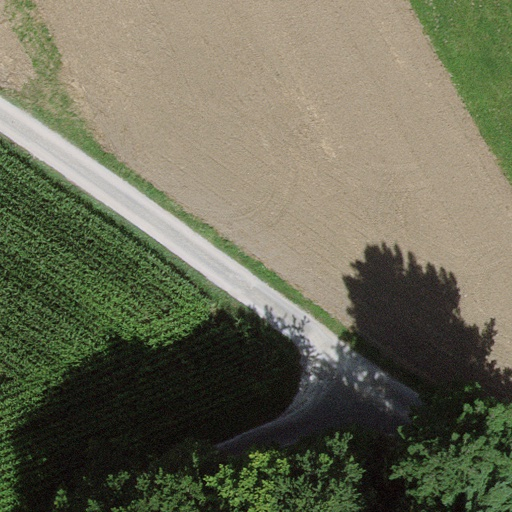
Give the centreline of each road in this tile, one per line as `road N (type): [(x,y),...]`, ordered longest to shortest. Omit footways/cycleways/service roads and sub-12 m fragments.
road 1 (track): [(399,411),(186,233),(0,99)]
road 2 (track): [(94,511),(274,430),(399,411),(511,457)]
